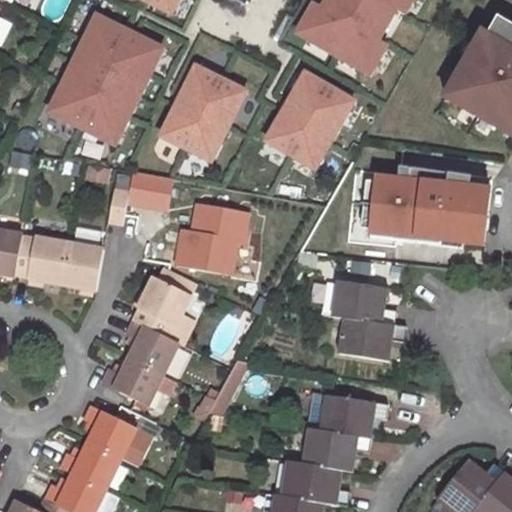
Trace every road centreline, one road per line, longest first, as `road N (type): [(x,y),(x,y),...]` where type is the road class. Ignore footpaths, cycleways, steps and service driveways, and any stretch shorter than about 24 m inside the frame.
road 1 (residential): [(386,511),(389,494),(435,442),(486,415)]
road 2 (residential): [(69,349),(69,387),(54,407),(37,416),(0,411)]
